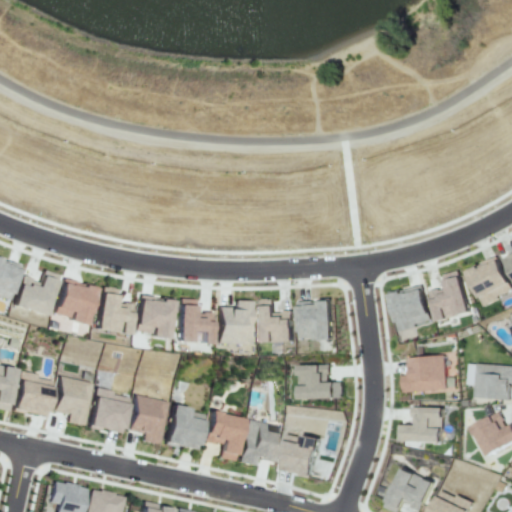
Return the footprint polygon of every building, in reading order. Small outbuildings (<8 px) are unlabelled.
[(511,251),(498,259),(511,283),(511,251)] [(511,290),(496,258),(465,273),(483,309),(511,293),(511,290)] [(0,259),(18,266),(6,301),(0,298),(0,259)] [(41,268),(56,273),(41,316),(9,306),(20,274),(34,279),(41,268)] [(458,270),(469,312),(439,321),(431,293),(445,289),(441,275),(458,270)] [(61,276),(94,285),(82,324),(50,314),(61,276)] [(387,293),(421,284),(431,322),(397,330),(387,293)] [(99,285),(117,288),(115,302),(131,304),(126,335),(93,331),(99,285)] [(138,295),(170,299),(164,340),(147,337),(148,334),(133,331),(138,295)] [(330,298),(317,299),(317,303),(305,304),(305,306),(296,307),(298,338),(316,337),(316,340),(333,339),(330,298)] [(177,299),(194,300),(193,312),(210,312),(208,345),(198,344),(198,333),(190,332),(190,342),(175,341),(177,299)] [(251,300),(250,345),(214,344),(215,308),(232,308),(232,299),(251,300)] [(257,307),(272,306),(273,311),(288,311),(290,341),(258,342),(257,307)] [(445,390),(443,355),(407,357),(408,375),(401,375),(401,391),(445,390)] [(476,362),(511,365),(511,381),(510,398),(501,398),(474,396),(476,362)] [(0,408),(6,410),(7,403),(14,367),(0,363),(0,408)] [(466,384),(473,385),(474,364),(467,363),(466,384)] [(297,366),(299,400),(344,398),(343,382),(329,382),(328,365),(297,366)] [(10,409),(19,369),(36,373),(36,376),(51,380),(44,413),(22,408),(22,412),(10,409)] [(58,375),(91,382),(82,424),(65,421),(66,412),(50,409),(58,375)] [(94,386),(86,424),(120,431),(127,397),(111,394),(112,390),(94,386)] [(133,394),(166,401),(157,443),(141,439),(143,430),(126,427),(133,394)] [(162,441),(170,405),(202,413),(194,448),(162,441)] [(411,407),(412,424),(397,424),(397,442),(442,442),(442,407),(411,407)] [(471,426),(494,413),(500,409),(509,424),(511,422),(511,442),(488,456),(471,426)] [(202,440),(208,410),(241,417),(232,459),(217,456),(220,444),(202,440)] [(237,461),(246,419),(278,426),(270,462),(255,458),(254,464),(237,461)] [(284,431),(317,439),(308,477),(275,470),(284,431)] [(386,499),(402,467),(432,481),(422,503),(419,509),(403,502),(398,511),(395,511),(383,506),(386,499)] [(51,482),(83,488),(77,511),(50,511),(53,502),(47,501),(51,482)] [(82,511),(87,488),(122,495),(118,511),(82,511)] [(429,511),(441,488),(455,496),(456,493),(472,501),(466,511),(429,511)] [(137,511),(140,501),(170,507),(168,511),(137,511)]
